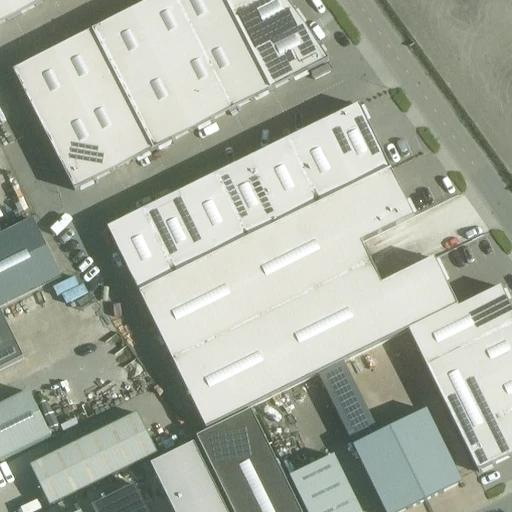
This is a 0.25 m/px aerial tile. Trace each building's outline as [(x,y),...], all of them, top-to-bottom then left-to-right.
[(0,0),(0,27),(52,0),(0,0)] [(75,193),(330,62),(285,0),(157,0),(14,73),(75,193)] [(458,308),(434,261),(382,287),(361,245),(414,219),(359,107),(107,231),(206,432),(408,332),(458,308)] [(0,308),(60,279),(32,222),(0,237),(0,308)] [(458,308),(408,332),(478,474),(511,457),(511,311),(501,289),(458,310),(458,308)] [(0,372),(24,361),(0,314),(0,313),(0,372)] [(29,394),(0,408),(0,463),(51,439),(29,394)] [(196,439),(212,471),(231,511),(299,511),(267,445),(251,412),(196,439)] [(426,412),(389,430),(353,448),(384,511),(407,511),(462,485),(426,412)] [(49,508),(157,455),(137,416),(30,469),(49,508)] [(226,511),(193,445),(150,467),(172,511),(226,511)] [(359,511),(333,458),(290,479),(305,511),(359,511)] [(147,511),(135,487),(91,509),(92,511),(147,511)]
